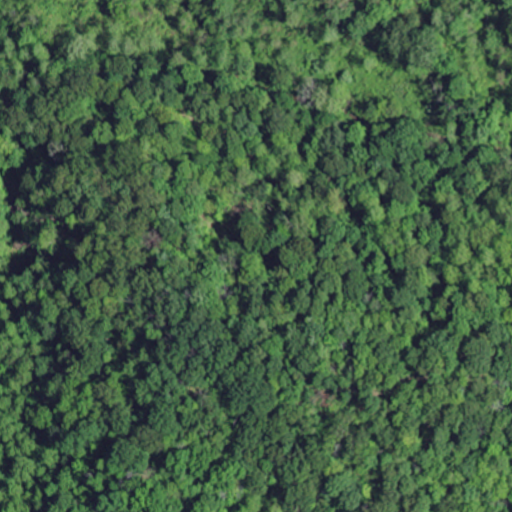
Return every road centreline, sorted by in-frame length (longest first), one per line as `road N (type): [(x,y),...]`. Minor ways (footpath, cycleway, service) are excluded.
road 1 (residential): [(0,27),(125,28),(180,38),(346,107)]
road 2 (residential): [(346,107),(367,122),(464,122),(511,136)]
